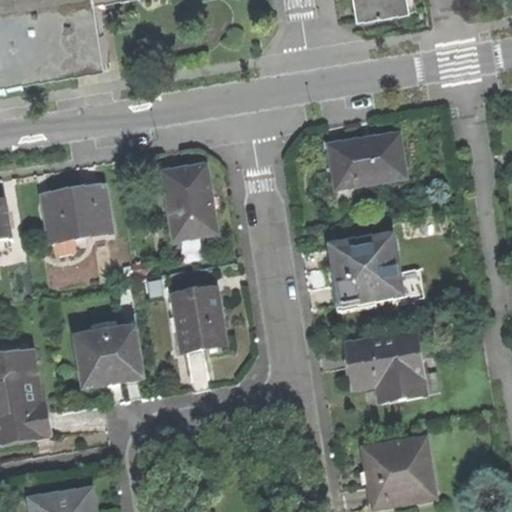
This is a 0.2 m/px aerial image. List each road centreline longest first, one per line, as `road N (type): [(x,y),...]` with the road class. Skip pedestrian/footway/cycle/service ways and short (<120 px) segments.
road 1 (residential): [(246,100),(295,389)]
road 2 (residential): [(0,140),(246,100)]
road 3 (residential): [(146,511),(135,453),(145,439),(162,425),(267,407),(295,389)]
road 4 (residential): [(316,89),(464,66)]
road 5 (residential): [(295,389),(317,511)]
